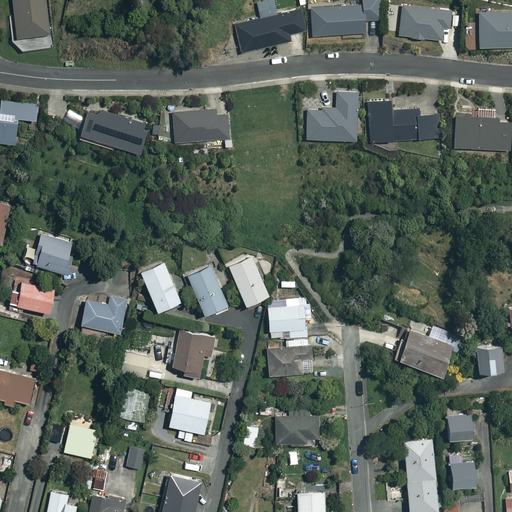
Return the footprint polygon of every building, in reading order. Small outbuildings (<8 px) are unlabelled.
[(48,34),(45,0),(10,0),(13,36),(48,34)] [(380,18),(378,0),(359,0),(360,4),(308,7),(309,34),(362,31),(361,19),(380,18)] [(450,10),(400,3),(396,34),(439,39),(440,27),(448,28),(450,10)] [(303,30),(298,8),(235,24),(242,51),(289,40),(287,34),(303,30)] [(460,23),(460,49),(474,49),(474,45),(511,45),(511,11),(476,11),(475,23),(460,23)] [(354,91),(334,91),(333,107),(319,106),(319,109),(304,108),(303,136),(352,138),(354,91)] [(0,139),(9,141),(14,116),(34,120),(37,103),(0,96),(0,139)] [(386,99),(365,99),(366,139),(438,136),(438,113),(417,113),(416,107),(386,108),(386,99)] [(83,108),(75,137),(108,147),(109,141),(136,149),(145,119),(95,104),(93,111),(83,108)] [(212,108),(170,110),(172,141),(226,137),(224,113),(213,114),(212,108)] [(495,117),(452,114),(450,145),(507,148),(509,121),(495,120),(495,117)] [(159,115),(150,115),(148,135),(158,135),(159,115)] [(0,233),(9,205),(0,202),(0,233)] [(73,242),(39,232),(30,261),(65,271),(73,242)] [(265,292),(251,254),(226,263),(242,305),(257,300),(255,295),(265,292)] [(138,270),(151,306),(163,302),(165,306),(178,302),(163,261),(138,270)] [(225,306),(210,266),(186,275),(198,310),(210,306),(212,311),(225,306)] [(44,309),(49,284),(12,276),(5,307),(20,310),(21,304),(44,309)] [(116,330),(123,297),(106,293),(104,303),(84,298),(79,322),(116,330)] [(269,330),(269,336),(304,334),(302,302),(264,304),(266,330),(269,330)] [(447,343),(403,326),(392,355),(436,372),(447,343)] [(215,336),(177,328),(170,363),(181,365),(180,371),(197,374),(202,353),(211,355),(215,336)] [(308,370),(307,338),(283,339),(283,345),(263,346),(264,372),(308,370)] [(499,343),(472,345),(473,368),(500,367),(499,343)] [(8,354),(0,352),(0,364),(6,365),(8,354)] [(44,359),(31,356),(28,368),(41,372),(44,359)] [(32,375),(0,368),(0,400),(11,402),(12,398),(27,401),(32,375)] [(146,388),(132,385),(131,392),(115,389),(112,413),(141,418),(146,388)] [(208,401),(172,392),(165,423),(201,431),(208,401)] [(308,404),(287,404),(286,414),(273,413),(272,440),(303,441),(303,434),(314,435),(315,414),(308,414),(308,404)] [(466,435),(465,411),(442,412),(442,436),(466,435)] [(94,428),(67,422),(61,449),(88,455),(94,428)] [(256,425),(243,423),(240,442),(253,444),(256,425)] [(433,511),(428,437),(400,439),(404,511),(433,511)] [(146,448),(129,443),(123,464),(140,468),(146,448)] [(470,483),(468,459),(444,461),(446,485),(470,483)] [(95,463),(83,460),(80,471),(92,474),(95,463)] [(105,469),(95,467),(91,487),(101,489),(105,469)] [(187,511),(196,479),(166,472),(156,511),(187,511)] [(66,492),(49,489),(44,511),(71,511),(74,503),(65,501),(66,492)] [(122,511),(126,498),(91,490),(85,511),(122,511)] [(321,511),(321,490),(294,490),(293,511),(321,511)] [(455,511),(455,495),(442,495),(442,511),(455,511)] [(503,511),(511,511),(511,498),(504,498),(503,511)]
